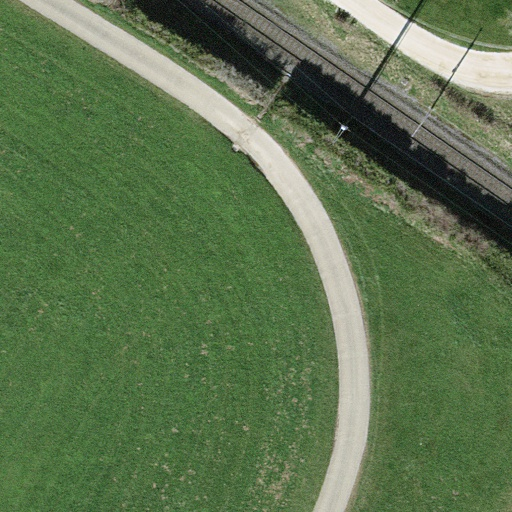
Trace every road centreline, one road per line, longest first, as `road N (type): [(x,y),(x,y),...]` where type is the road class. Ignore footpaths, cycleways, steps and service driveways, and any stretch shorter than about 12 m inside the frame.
road 1 (track): [(336,511),(360,423),(352,329),(333,254),(286,176),(219,116),(36,0)]
road 2 (track): [(511,88),(477,84),(439,65),(341,0)]
